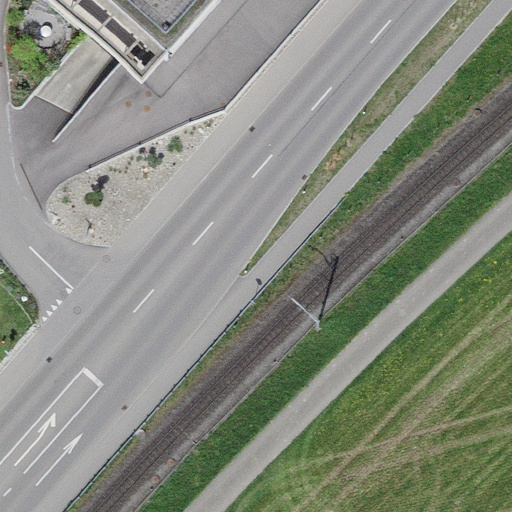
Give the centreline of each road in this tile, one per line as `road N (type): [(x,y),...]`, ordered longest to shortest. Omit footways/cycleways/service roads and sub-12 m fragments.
road 1 (primary): [(413,0),(125,331)]
road 2 (track): [(201,511),(511,213)]
road 3 (primary): [(125,331),(0,475)]
road 4 (residential): [(125,331),(31,248),(0,208)]
